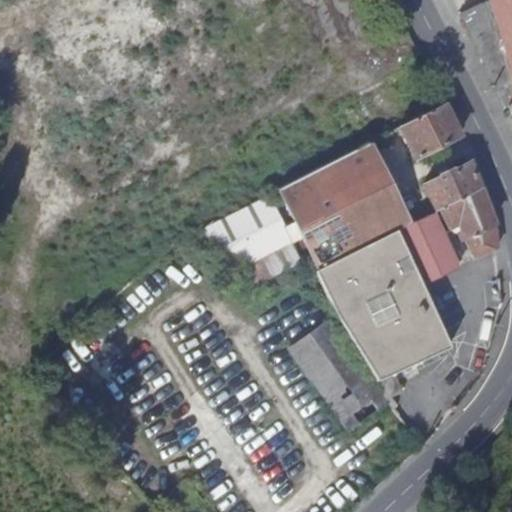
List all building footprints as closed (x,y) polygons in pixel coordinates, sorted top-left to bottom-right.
[(473,42),(504,104),(511,101),(511,0),(487,0),(487,1),(459,14),(473,42)] [(457,131),(443,103),(398,126),(415,158),(458,136),(457,131)] [(367,142),(277,188),(317,269),(351,252),(394,230),(408,223),(367,142)] [(479,188),(469,161),(451,170),(450,169),(438,175),(438,177),(423,185),(435,210),(439,208),(479,188)] [(493,223),(479,188),(439,208),(449,227),(458,222),(462,231),(458,232),(462,240),(466,238),(475,259),(496,250),(493,223)] [(394,230),(419,283),(456,267),(432,211),(408,223),(394,230)] [(338,320),(376,381),(391,373),(448,347),(419,283),(394,230),(351,252),(317,269),(313,271),(338,320)] [(378,408),(387,402),(328,320),(288,348),(347,431),(378,408)] [(376,381),(386,397),(400,391),(391,373),(376,381)]
